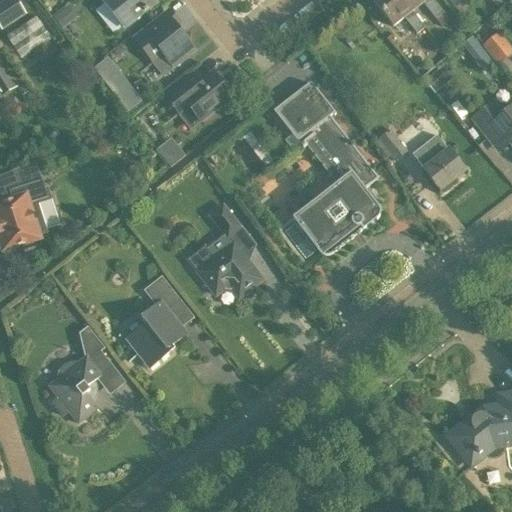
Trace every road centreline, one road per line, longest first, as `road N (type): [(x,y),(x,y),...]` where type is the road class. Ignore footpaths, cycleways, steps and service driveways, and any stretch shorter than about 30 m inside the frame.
road 1 (tertiary): [(160,511),(511,234)]
road 2 (residential): [(38,511),(0,394)]
